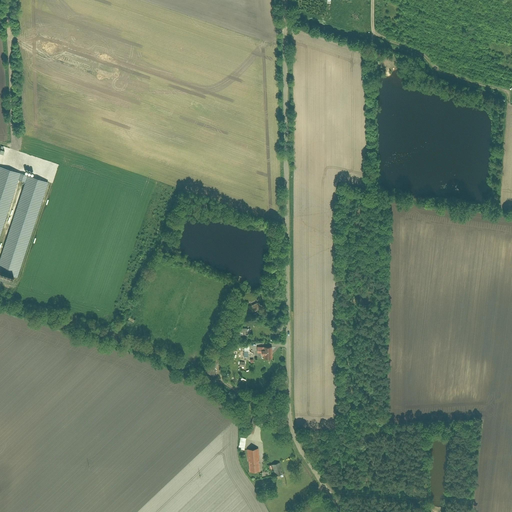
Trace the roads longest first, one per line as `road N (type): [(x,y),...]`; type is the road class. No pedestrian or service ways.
road 1 (unclassified): [(342,511),(293,438),(287,403),(283,0)]
road 2 (track): [(17,145),(13,0)]
